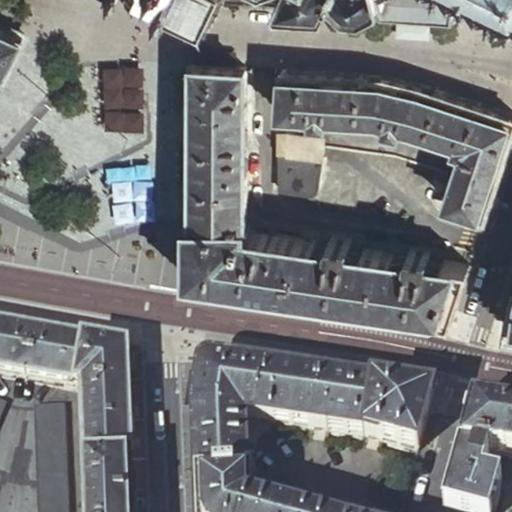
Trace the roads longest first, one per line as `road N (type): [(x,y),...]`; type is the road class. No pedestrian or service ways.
road 1 (residential): [(463,384),(161,334)]
road 2 (residential): [(161,334),(175,511)]
road 3 (residential): [(463,384),(511,227)]
road 4 (residential): [(0,305),(161,334)]
road 5 (residential): [(429,511),(463,384)]
